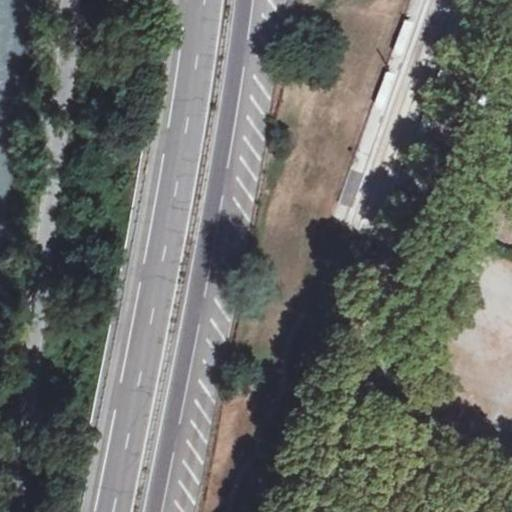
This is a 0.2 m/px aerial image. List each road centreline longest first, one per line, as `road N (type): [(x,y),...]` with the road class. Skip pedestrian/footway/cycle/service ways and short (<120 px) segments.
road 1 (trunk): [(198,0),(165,228),(107,511)]
road 2 (trunk): [(150,511),(240,0)]
road 3 (track): [(305,511),(394,231)]
